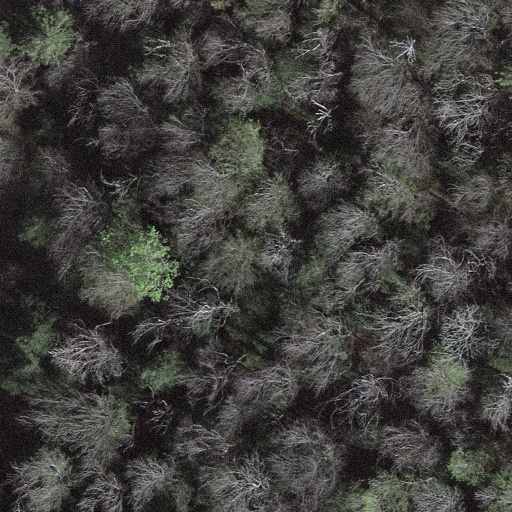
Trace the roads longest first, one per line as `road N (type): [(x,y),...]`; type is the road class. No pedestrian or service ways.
road 1 (motorway): [(188,511),(355,0)]
road 2 (motorway): [(102,0),(0,319)]
